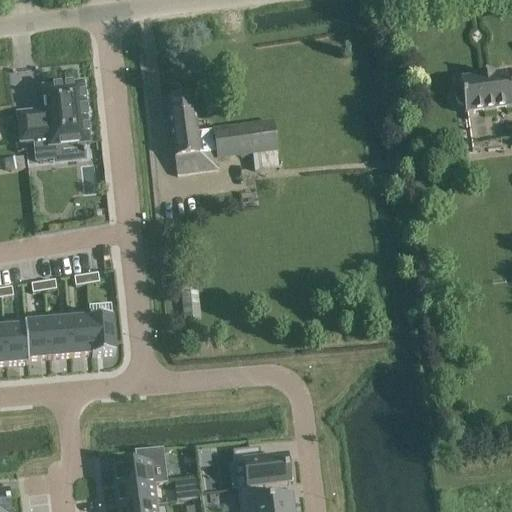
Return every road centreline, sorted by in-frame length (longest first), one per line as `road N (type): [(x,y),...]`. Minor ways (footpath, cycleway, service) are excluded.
road 1 (residential): [(144,384),(105,14)]
road 2 (residential): [(321,511),(303,370),(144,384)]
road 3 (residential): [(64,391),(75,511)]
